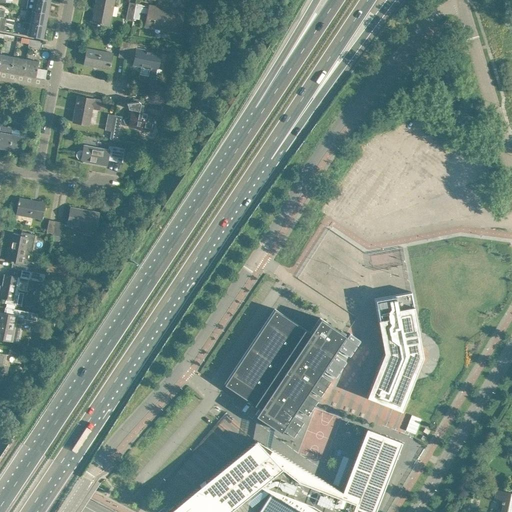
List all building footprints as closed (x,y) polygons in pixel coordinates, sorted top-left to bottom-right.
[(47,13),(50,1),(46,0),(27,0),(26,9),(27,10),(47,13)] [(95,0),(94,8),(95,9),(92,22),(99,24),(102,25),(102,24),(109,25),(110,16),(108,16),(110,6),(112,7),(113,0),(95,0)] [(133,18),(135,4),(129,2),(125,20),(132,21),(133,18)] [(141,6),(141,5),(135,4),(133,18),(138,20),(140,13),(147,14),(145,26),(153,27),(153,24),(171,27),(170,30),(180,32),(183,14),(174,13),(174,11),(149,6),(148,8),(141,6)] [(45,26),(47,13),(27,10),(25,22),(45,26)] [(43,38),(45,26),(25,22),(24,22),(23,28),(28,29),(27,36),(43,38)] [(41,49),(42,43),(42,41),(29,39),(29,44),(28,46),(40,48),(41,49)] [(125,59),(128,42),(121,41),(118,57),(125,59)] [(157,70),(160,53),(136,48),(137,44),(128,42),(125,59),(133,60),(133,65),(149,68),(149,69),(151,70),(148,85),(158,86),(161,71),(157,70)] [(87,49),(84,65),(109,70),(110,66),(110,64),(111,56),(105,55),(105,52),(87,49)] [(0,70),(10,72),(13,57),(1,55),(0,58),(0,70)] [(23,75),(25,60),(13,57),(10,72),(23,75)] [(35,77),(38,62),(25,60),(23,75),(35,77)] [(75,123),(75,122),(88,125),(91,108),(98,109),(99,101),(77,96),(76,101),(75,103),(76,103),(72,122),(73,122),(73,123),(75,123)] [(132,100),(131,101),(131,102),(130,103),(130,104),(130,105),(130,106),(130,107),(131,108),(131,109),(131,110),(131,113),(130,113),(130,114),(129,115),(129,116),(128,117),(127,118),(126,118),(124,119),(123,120),(122,120),(122,121),(125,120),(126,123),(124,124),(126,124),(128,125),(128,126),(152,131),(153,122),(155,122),(155,120),(154,120),(155,115),(141,113),(143,102),(144,102),(133,99),(132,100)] [(27,120),(28,114),(16,112),(15,117),(27,120)] [(111,131),(114,115),(108,114),(104,130),(111,131)] [(117,132),(121,117),(114,115),(111,131),(109,138),(116,140),(117,132)] [(0,148),(9,150),(13,128),(0,126),(0,148)] [(27,131),(13,128),(9,150),(21,152),(24,137),(26,138),(27,131)] [(107,160),(117,161),(119,147),(108,145),(108,149),(84,144),(83,150),(79,149),(77,151),(76,155),(78,158),(81,158),(81,160),(82,160),(82,161),(83,161),(106,165),(107,160)] [(44,202),(37,201),(19,198),(18,201),(17,204),(18,204),(16,214),(41,219),(44,202)] [(98,212),(89,211),(70,207),(67,223),(80,225),(79,231),(94,234),(95,228),(96,228),(96,225),(97,225),(97,223),(96,223),(98,212)] [(53,235),(56,221),(49,220),(46,233),(53,235)] [(62,222),(56,221),(53,235),(60,236),(62,222)] [(21,232),(21,236),(12,234),(7,260),(10,260),(10,261),(12,262),(12,261),(22,263),(23,263),(25,250),(31,251),(35,234),(21,232)] [(31,264),(23,263),(22,263),(20,269),(45,274),(46,267),(31,264)] [(43,282),(45,274),(20,269),(19,277),(28,279),(43,282)] [(26,291),(28,279),(19,277),(4,275),(2,286),(4,287),(3,289),(1,289),(1,291),(0,290),(0,297),(5,299),(4,303),(15,305),(18,289),(26,291)] [(381,359),(366,397),(401,411),(423,356),(411,292),(377,298),(374,299),(384,353),(381,359)] [(22,319),(35,322),(37,314),(9,308),(7,314),(0,312),(0,338),(11,341),(16,316),(22,317),(22,319)] [(279,430),(346,333),(340,330),(339,331),(320,318),(310,332),(308,331),(277,311),(274,309),(224,384),(260,408),(255,415),(267,423),(265,445),(272,449),(274,427),(279,430)] [(353,333),(343,348),(353,355),(364,340),(353,333)] [(21,358),(22,351),(9,349),(8,355),(21,358)] [(340,353),(329,369),(339,376),(350,360),(340,353)] [(330,381),(320,374),(310,390),(320,397),(330,381)] [(307,395),(296,410),(307,417),(318,402),(307,395)] [(283,430),(294,437),(304,422),(293,415),(283,430)] [(337,488),(272,449),(265,445),(256,440),(169,510),(173,511),(226,511),(259,485),(264,488),(271,493),(259,511),(374,511),(401,441),(366,428),(342,491),(337,488)] [(511,511),(511,493),(497,490),(495,500),(502,502),(502,503),(505,504),(502,511),(511,511)]
